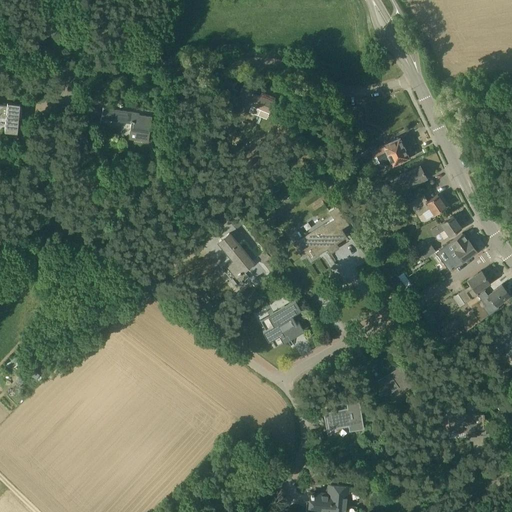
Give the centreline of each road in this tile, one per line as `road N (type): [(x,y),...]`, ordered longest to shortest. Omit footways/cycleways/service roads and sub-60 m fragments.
road 1 (residential): [(277,383),(48,213),(38,177),(43,99),(54,65),(272,55),(330,88),(414,79)]
road 2 (residential): [(277,383),(501,247)]
road 3 (secondary): [(501,247),(427,104)]
road 4 (residential): [(277,511),(303,445),(297,407),(277,383)]
